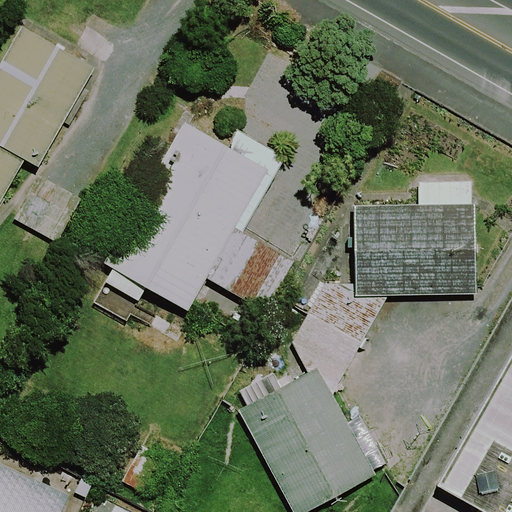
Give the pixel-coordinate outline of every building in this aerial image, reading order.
[(90,73),(16,30),(0,57),(0,198),(22,161),(35,169),(90,73)] [(109,272),(101,288),(126,302),(135,286),(184,312),(202,280),(228,294),(256,243),(241,234),(281,159),(232,132),(223,149),(180,125),(102,268),(109,272)] [(72,203),(36,181),(11,221),(46,244),(72,203)] [(415,211),(350,211),(351,305),(465,304),(465,181),(415,181),(415,211)] [(511,511),(511,353),(440,491),(476,511),(511,511)] [(309,511),(368,478),(309,374),(272,395),(263,379),(226,400),(289,511),(309,511)] [(57,511),(65,495),(0,468),(0,511),(57,511)] [(250,511),(228,491),(207,511),(250,511)]
